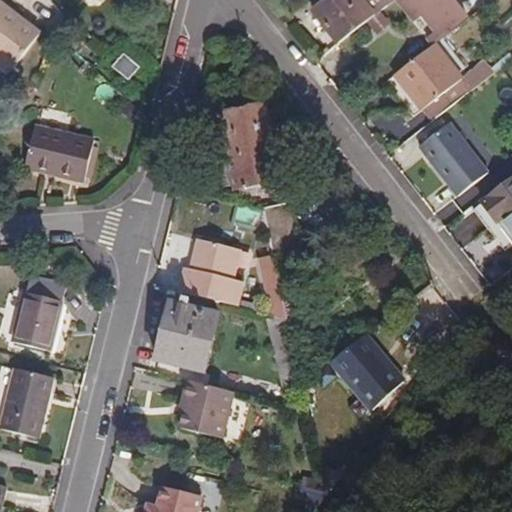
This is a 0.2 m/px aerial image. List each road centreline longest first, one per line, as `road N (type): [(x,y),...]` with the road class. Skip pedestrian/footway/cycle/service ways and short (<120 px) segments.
road 1 (unclassified): [(481,313),(248,23),(238,0)]
road 2 (residential): [(144,223),(74,511)]
road 3 (residential): [(204,0),(144,223)]
road 4 (residential): [(144,223),(0,231)]
